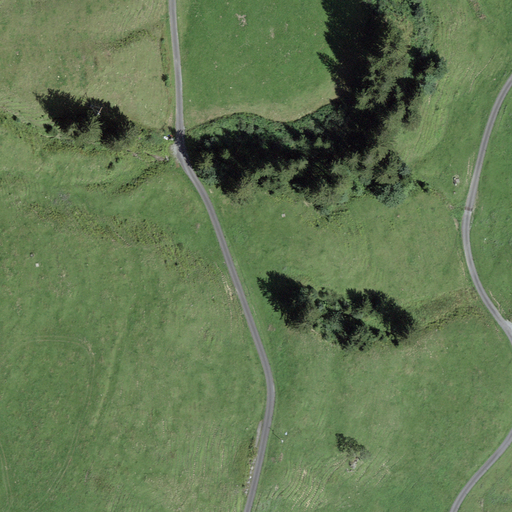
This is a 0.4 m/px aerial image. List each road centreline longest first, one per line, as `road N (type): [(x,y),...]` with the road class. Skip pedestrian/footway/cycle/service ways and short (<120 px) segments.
road 1 (track): [(171,0),(181,150),(262,353),(265,426),(245,511)]
road 2 (track): [(511,338),(477,285),(464,237),(467,200),(511,78)]
